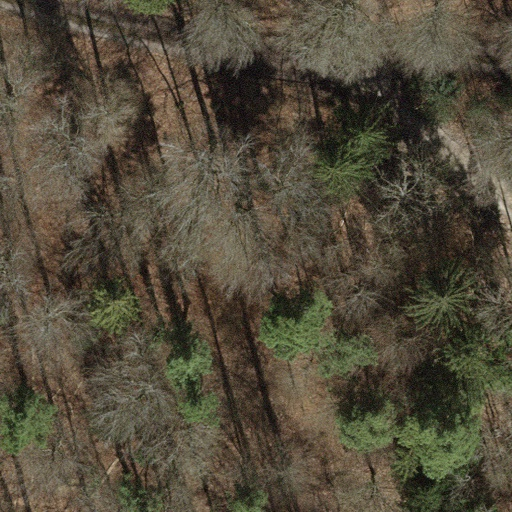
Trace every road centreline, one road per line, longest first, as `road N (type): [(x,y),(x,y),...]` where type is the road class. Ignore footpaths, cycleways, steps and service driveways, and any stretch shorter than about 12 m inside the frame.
road 1 (track): [(6,0),(172,40),(371,61)]
road 2 (track): [(371,61),(511,64)]
